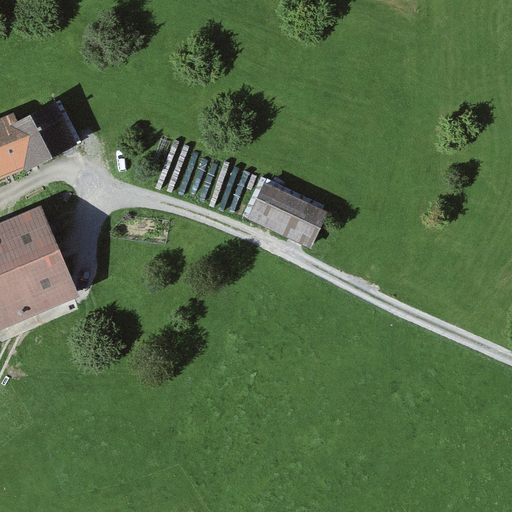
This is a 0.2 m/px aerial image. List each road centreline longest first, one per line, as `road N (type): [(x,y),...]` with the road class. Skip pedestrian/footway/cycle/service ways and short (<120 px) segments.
road 1 (track): [(511,362),(396,316),(248,233),(176,206),(102,192)]
road 2 (track): [(102,192),(90,234),(88,298),(16,333),(0,368)]
